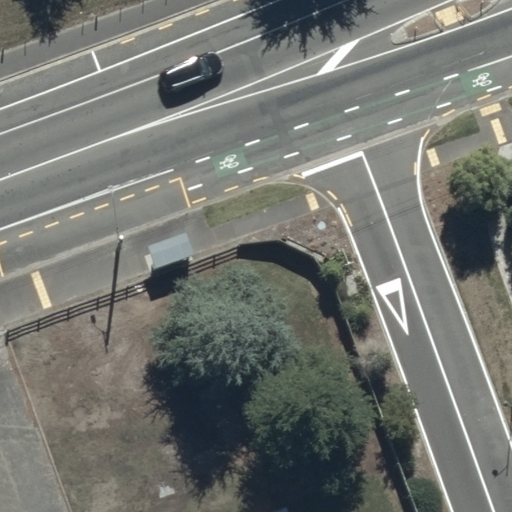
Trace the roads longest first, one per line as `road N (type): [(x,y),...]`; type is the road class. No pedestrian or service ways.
road 1 (residential): [(493,511),(327,58)]
road 2 (secondary): [(0,179),(327,58)]
road 3 (secondary): [(327,58),(484,0)]
